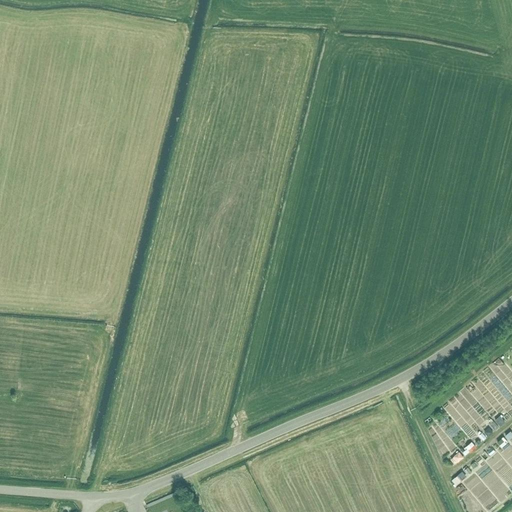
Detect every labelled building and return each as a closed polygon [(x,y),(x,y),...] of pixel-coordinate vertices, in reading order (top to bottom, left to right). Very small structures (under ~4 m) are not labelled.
[(476,393),(475,398),(482,400),(484,388),(474,385),(472,393),(476,393)] [(501,418),(495,423),(500,429),(506,425),(501,418)] [(485,434),(487,438),(498,434),(493,421),(488,423),(491,431),(485,434)] [(459,454),(467,457),(470,446),(462,444),(459,454)] [(461,483),(472,475),(468,471),(458,479),(461,483)] [(467,492),(461,494),(466,510),(472,508),(467,492)]
